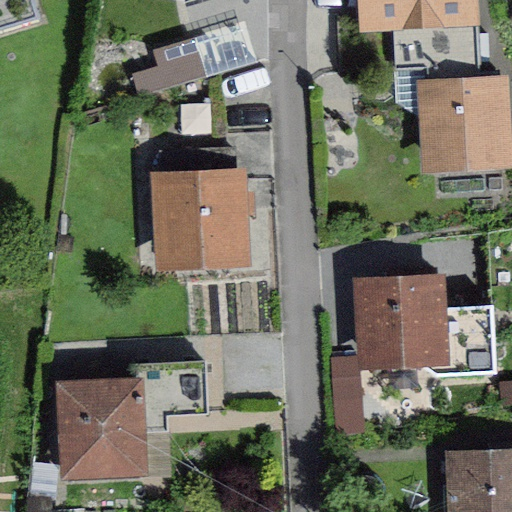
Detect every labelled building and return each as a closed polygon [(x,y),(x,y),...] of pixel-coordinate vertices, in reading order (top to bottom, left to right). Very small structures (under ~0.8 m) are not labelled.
[(0,0),(0,44),(36,34),(25,0),(0,0)] [(477,0),(356,0),(359,41),(480,34),(477,0)] [(164,79),(217,65),(210,35),(157,48),(164,79)] [(506,88),(415,93),(420,181),(510,176),(506,88)] [(245,182),(148,186),(152,283),(249,279),(245,182)] [(442,285),(355,287),(357,374),(444,372),(442,285)] [(140,387),(54,389),(57,483),(143,481),(140,387)] [(511,511),(511,463),(447,468),(449,511),(511,511)]
